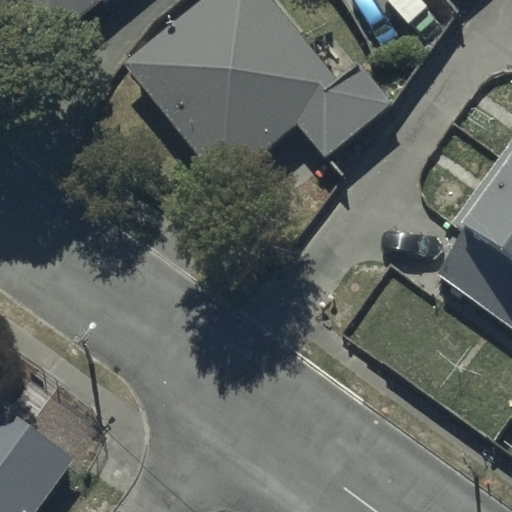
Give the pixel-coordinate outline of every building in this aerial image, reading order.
[(5,0),(53,60),(128,0),(5,0)] [(337,97),(259,0),(227,0),(131,77),(229,200),(301,143),(328,177),(396,122),(361,79),(337,97)] [(434,0),(446,15),(464,0),(434,0)] [(511,164),(457,242),(471,252),(442,293),(511,342),(511,164)] [(0,511),(37,511),(67,469),(0,422),(0,511)]
